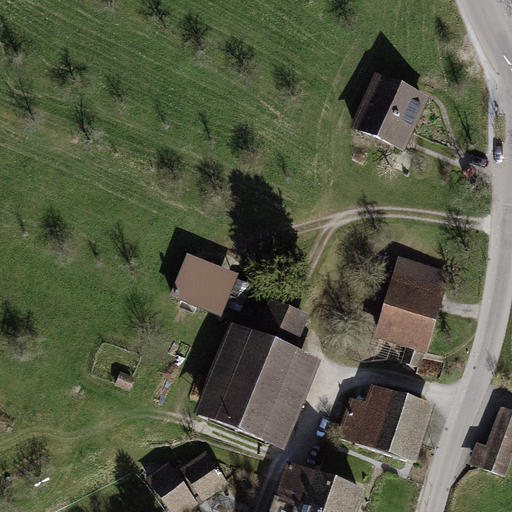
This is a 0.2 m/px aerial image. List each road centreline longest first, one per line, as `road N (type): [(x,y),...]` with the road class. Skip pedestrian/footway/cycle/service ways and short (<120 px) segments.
road 1 (tertiary): [(511,231),(485,360),(435,511)]
road 2 (track): [(228,261),(369,216),(511,228)]
